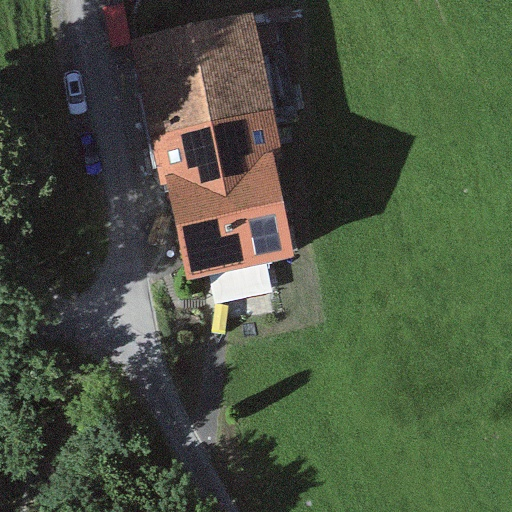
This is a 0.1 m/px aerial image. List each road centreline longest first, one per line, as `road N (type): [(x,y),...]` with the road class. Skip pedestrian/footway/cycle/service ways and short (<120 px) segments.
road 1 (unclassified): [(219,511),(126,331),(120,203),(88,0)]
road 2 (track): [(0,204),(126,331)]
